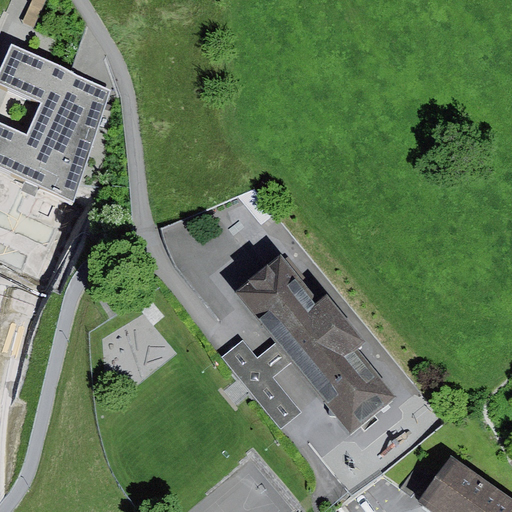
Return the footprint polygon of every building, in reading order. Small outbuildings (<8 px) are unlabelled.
[(32,0),(23,22),(34,27),(46,0),(32,0)] [(112,90),(11,43),(0,71),(0,83),(41,102),(27,134),(0,122),(0,168),(73,201),(112,90)] [(281,252),(234,290),(277,344),(293,362),(330,407),(329,416),(338,416),(352,434),(398,397),(360,350),(369,342),(327,291),(319,297),(281,252)] [(293,362),(277,344),(259,359),(243,340),(221,358),(281,430),(302,413),(273,378),(293,362)] [(511,511),(511,498),(452,456),(420,502),(434,511),(511,511)]
